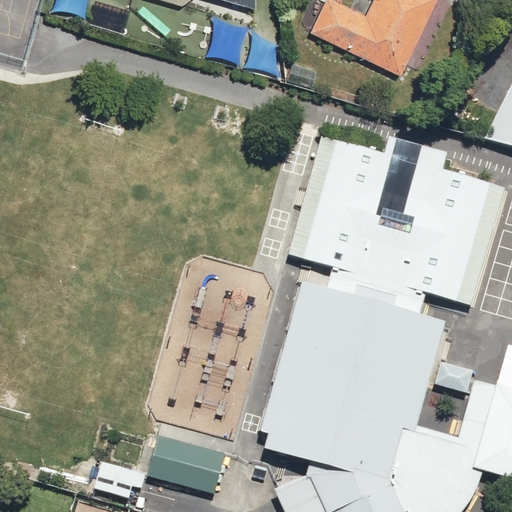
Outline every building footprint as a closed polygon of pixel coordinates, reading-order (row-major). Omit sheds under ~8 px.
[(168,0),(186,5),(193,0),(222,0),(257,9),(257,0),(168,0)] [(327,0),(311,33),(402,77),(438,0),(370,0),(364,15),(333,0),(327,0)] [(511,96),(492,138),(511,147),(511,96)] [(379,154),(332,142),(299,258),(329,267),(322,288),(415,314),(421,293),(452,301),(486,184),(438,169),(441,151),(384,136),(379,154)] [(398,511),(382,478),(396,427),(407,431),(409,423),(438,321),(415,314),(322,288),(295,281),(253,431),(260,433),(257,448),(301,461),(300,475),(276,485),(267,489),(273,500),(278,511),(398,511)] [(511,350),(501,347),(490,386),(467,468),(478,472),(510,481),(511,483),(511,350)] [(467,468),(490,386),(468,379),(453,437),(409,423),(407,431),(396,427),(382,478),(398,511),(457,511),(466,501),(472,490),(475,480),(478,472),(467,468)] [(223,452),(155,432),(142,476),(210,496),(223,452)] [(139,489),(142,476),(97,463),(90,487),(124,497),(127,486),(139,489)]
